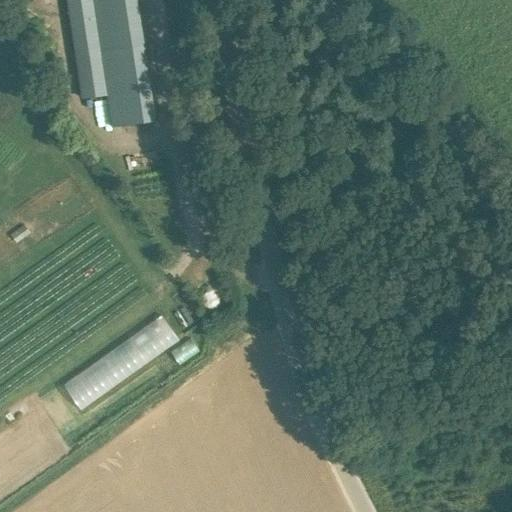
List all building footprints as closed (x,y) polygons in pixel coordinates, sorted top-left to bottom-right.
[(110,127),(136,123),(155,120),(137,0),(70,0),(86,99),(106,96),(110,127)] [(171,319),(0,427),(0,497),(203,370),(171,319)] [(245,376),(31,511),(131,511),(273,421),(245,376)] [(281,443),(173,511),(276,511),(311,490),(281,443)] [(314,511),(308,501),(290,511),(314,511)]
